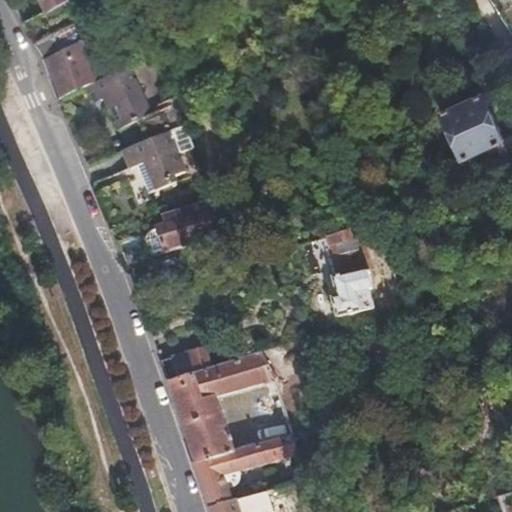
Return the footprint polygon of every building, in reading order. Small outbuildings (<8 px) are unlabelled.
[(70,0),(38,0),(42,7),(21,18),(35,44),(71,26),(77,22),(67,3),(71,0),(70,0)] [(80,40),(83,38),(81,33),(77,22),(71,26),(35,44),(43,58),(80,40)] [(96,79),(80,40),(43,58),(60,98),(84,85),(96,79)] [(177,129),(145,57),(96,79),(84,85),(92,102),(103,97),(116,125),(128,120),(139,144),(169,133),(177,129)] [(502,139),(482,92),(440,111),(460,158),(502,139)] [(185,174),(177,154),(192,148),(185,128),(170,134),(169,133),(139,144),(124,150),(132,170),(140,167),(151,193),(177,184),(175,178),(185,174)] [(246,220),(236,192),(225,196),(235,224),(246,220)] [(195,240),(188,219),(152,230),(147,240),(153,258),(182,249),(181,245),(195,240)] [(367,257),(359,228),(327,238),(336,267),(367,257)] [(149,260),(141,234),(118,241),(129,267),(149,260)] [(376,308),(370,289),(373,287),(367,267),(333,278),(339,297),(334,298),(339,318),(376,308)] [(211,368),(205,348),(162,361),(169,381),(211,368)] [(216,397),(272,378),(264,352),(211,368),(169,381),(197,461),(234,451),(216,397)] [(230,472),(299,454),(293,434),(234,451),(197,461),(213,507),(238,500),(230,472)] [(243,511),(240,500),(238,500),(213,507),(214,511),(243,511)]
